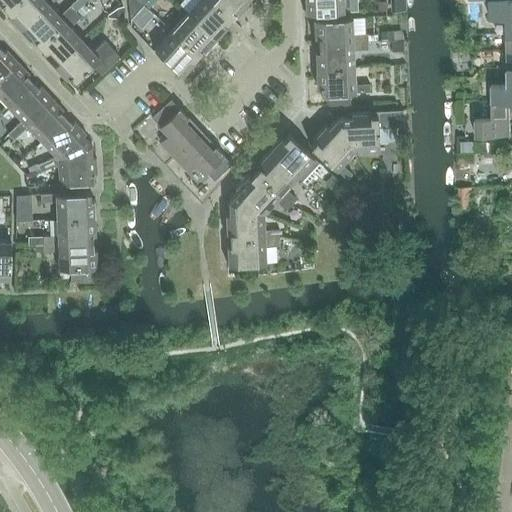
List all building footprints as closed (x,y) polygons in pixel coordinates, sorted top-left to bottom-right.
[(0,0),(0,4),(2,3),(6,8),(14,0),(0,0)] [(8,15),(20,29),(48,2),(46,0),(14,0),(6,8),(10,13),(8,15)] [(75,0),(70,5),(76,10),(86,0),(75,0)] [(132,17),(135,19),(146,7),(143,5),(142,5),(136,0),(127,0),(130,19),(132,17)] [(211,0),(198,0),(188,12),(217,38),(229,25),(226,22),(230,17),(211,0)] [(249,0),(211,0),(230,17),(235,12),(237,15),(250,1),(249,0)] [(304,0),(306,12),(344,11),(343,0),(304,0)] [(406,0),(390,0),(391,11),(406,11),(406,0)] [(511,0),(508,0),(490,1),(491,18),(507,18),(507,34),(511,33),(511,0)] [(76,10),(70,5),(60,15),(48,2),(20,29),(33,42),(35,39),(40,44),(76,10)] [(81,16),(76,10),(40,44),(44,49),(41,51),(54,65),(82,38),(70,26),(81,16)] [(188,12),(171,30),(197,54),(202,49),(204,51),(217,38),(188,12)] [(318,43),(368,41),(367,34),(353,34),(352,16),(314,18),(315,36),(318,36),(318,43)] [(183,75),(196,61),(193,59),(197,54),(171,30),(154,49),(183,75)] [(82,38),(54,65),(66,78),(69,76),(74,81),(92,64),(101,73),(119,56),(110,47),(104,41),(94,51),(82,38)] [(368,49),(368,41),(318,43),(319,50),(315,50),(316,68),(355,66),(354,49),(368,49)] [(0,78),(18,61),(7,49),(4,51),(0,46),(0,78)] [(0,78),(0,97),(7,105),(33,81),(27,76),(30,73),(18,61),(0,78)] [(370,83),(355,84),(355,66),(316,68),(317,86),(320,86),(321,93),(370,91),(370,83)] [(511,68),(508,69),(509,85),(492,85),(493,102),(510,101),(510,102),(511,101),(511,68)] [(14,127),(20,133),(27,126),(24,123),(52,97),(40,85),(38,87),(33,81),(7,105),(21,120),(14,127)] [(52,97),(24,123),(27,126),(42,141),(66,117),(61,111),(63,109),(52,97)] [(188,116),(179,107),(171,98),(151,117),(168,134),(160,141),(174,157),(198,134),(185,120),(188,116)] [(510,102),(510,101),(493,102),(493,118),(477,119),(477,136),(511,135),(510,102)] [(351,112),(351,115),(354,150),(379,149),(378,127),(404,125),(403,109),(377,110),(377,114),(370,115),(370,111),(351,112)] [(315,140),(310,145),(347,178),(352,173),(342,163),(354,150),(351,115),(337,116),(328,126),(326,124),(313,138),(315,140)] [(48,160),(49,163),(92,144),(84,136),(86,133),(74,121),(72,123),(66,117),(42,141),(56,156),(48,160)] [(20,133),(14,127),(8,133),(13,139),(20,133)] [(212,148),(198,134),(174,157),(188,172),(196,164),(204,173),(206,171),(214,179),(232,163),(215,145),(212,148)] [(308,186),(320,172),(325,167),(289,134),(284,139),(281,137),(269,150),(297,176),(308,186)] [(97,174),(96,156),(93,157),(92,144),(49,163),(50,167),(58,164),(59,184),(94,182),(94,174),(97,174)] [(259,166),(255,171),(291,204),(296,198),(286,189),(297,176),(269,150),(257,163),(259,166)] [(41,171),(50,167),(48,160),(39,163),(41,171)] [(235,187),(238,189),(264,213),(276,200),(286,209),(291,204),(255,171),(251,175),(248,173),(235,187)] [(469,195),(472,195),(472,187),(458,188),(459,210),(469,210),(469,195)] [(229,213),(229,214),(264,213),(238,189),(228,200),(229,213)] [(55,201),(56,218),(95,216),(94,199),(90,199),(90,191),(41,193),(41,201),(55,201)] [(265,230),(264,213),(229,214),(229,213),(225,214),(226,232),(230,232),(230,239),(279,236),(279,229),(265,230)] [(96,234),(95,216),(56,218),(57,235),(43,235),(43,243),(92,241),(92,234),(96,234)] [(230,239),(230,245),(227,245),(228,264),(266,262),(265,245),(280,244),(279,236),(230,239)] [(0,278),(10,278),(11,240),(0,239),(0,278)] [(92,241),(43,243),(43,251),(58,250),(59,268),(70,267),(71,280),(81,280),(82,283),(95,282),(98,279),(97,269),(95,270),(94,266),(97,266),(96,248),(93,248),(92,241)]
